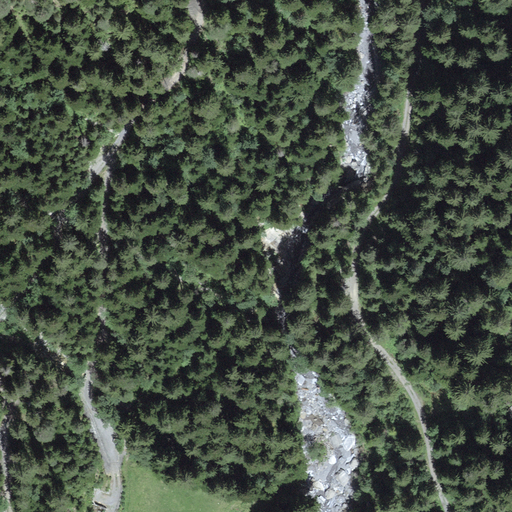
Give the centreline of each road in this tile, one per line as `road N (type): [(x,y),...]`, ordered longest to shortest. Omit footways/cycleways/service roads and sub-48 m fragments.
road 1 (track): [(420,0),(405,159),(356,265),(355,299),(359,318),(422,401),(450,511)]
road 2 (track): [(0,306),(38,267),(56,223),(125,119),(166,82),(196,17),(194,0)]
road 3 (track): [(110,504),(109,451),(84,394),(0,340)]
road 4 (track): [(2,511),(0,375)]
